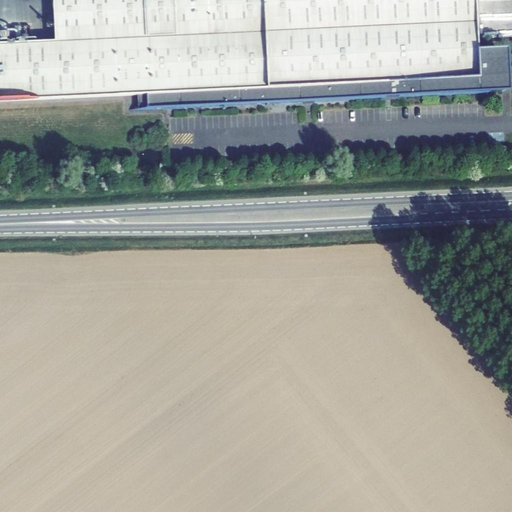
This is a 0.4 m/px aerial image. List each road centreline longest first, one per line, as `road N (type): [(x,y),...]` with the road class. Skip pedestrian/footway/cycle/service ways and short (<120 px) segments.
road 1 (secondary): [(511,196),(0,221)]
road 2 (secondary): [(0,227),(511,213)]
